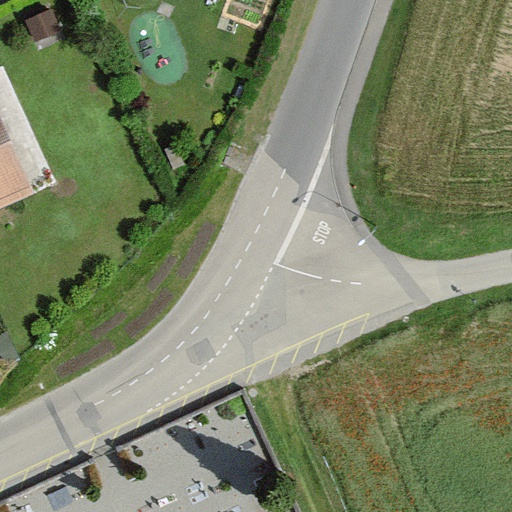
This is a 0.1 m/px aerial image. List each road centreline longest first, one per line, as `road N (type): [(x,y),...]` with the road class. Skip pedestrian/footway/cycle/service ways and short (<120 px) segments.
road 1 (residential): [(248,250),(201,327),(161,366),(0,457)]
road 2 (unclassified): [(248,250),(353,0)]
road 3 (unclassified): [(511,267),(424,283),(354,284),(248,250)]
